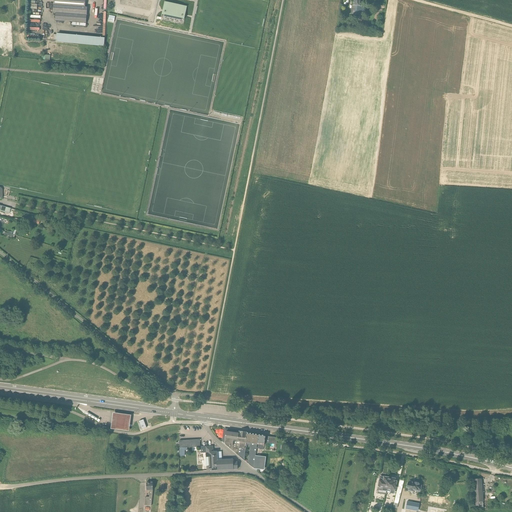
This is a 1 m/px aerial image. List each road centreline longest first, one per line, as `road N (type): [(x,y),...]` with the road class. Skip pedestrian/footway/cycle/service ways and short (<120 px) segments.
road 1 (primary): [(511,468),(206,418)]
road 2 (unclassified): [(251,470),(0,486)]
road 3 (unclassified): [(174,404),(152,376),(0,252)]
road 4 (primary): [(171,413),(0,387)]
